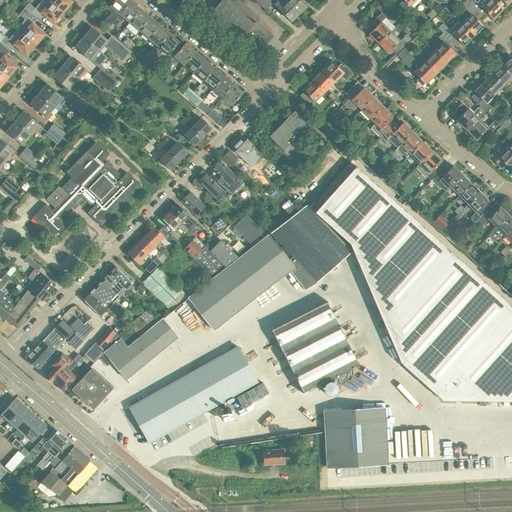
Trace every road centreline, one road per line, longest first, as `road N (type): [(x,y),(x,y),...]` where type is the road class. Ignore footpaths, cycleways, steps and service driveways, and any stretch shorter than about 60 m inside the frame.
road 1 (residential): [(9,351),(264,97)]
road 2 (residential): [(0,116),(98,0)]
road 3 (residential): [(150,0),(264,97)]
road 4 (residential): [(192,511),(88,423)]
road 5 (residential): [(423,117),(511,29)]
road 6 (residential): [(423,117),(376,74),(343,24)]
